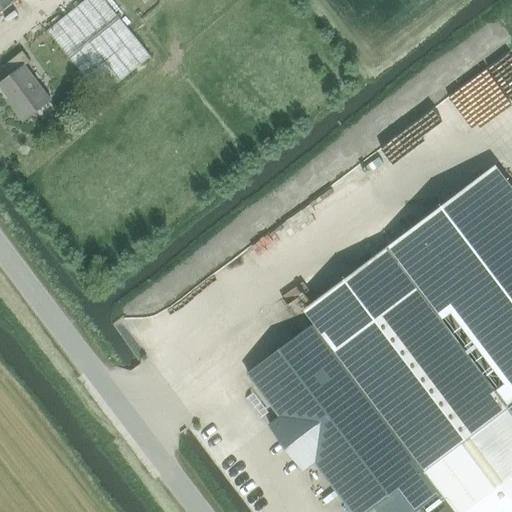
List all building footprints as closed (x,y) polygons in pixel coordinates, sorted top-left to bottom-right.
[(0,0),(0,11),(13,0),(0,0)] [(149,56),(102,0),(81,0),(44,31),(100,97),(149,56)] [(24,120),(50,100),(24,66),(31,61),(23,51),(3,67),(10,76),(0,84),(15,105),(14,106),(24,120)] [(486,77),(344,167),(357,188),(381,172),(398,199),(494,138),(485,124),(503,112),(511,124),(511,122),(511,102),(509,97),(502,102),(486,77)] [(511,511),(511,187),(495,165),(301,312),(312,326),(248,374),(284,413),(270,425),(303,470),(314,462),(352,511),(367,511),(374,507),(377,511),(413,511),(419,508),(422,511),(511,511)]
